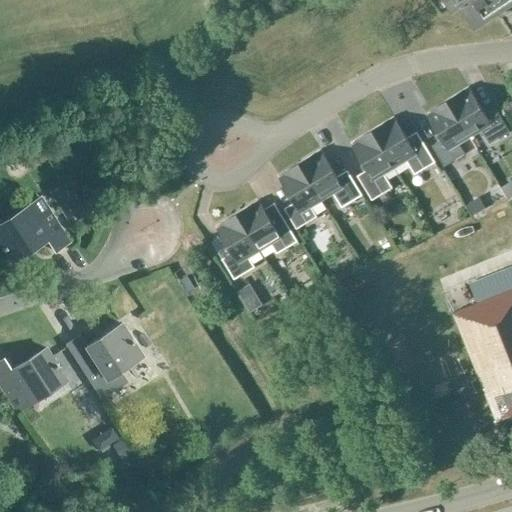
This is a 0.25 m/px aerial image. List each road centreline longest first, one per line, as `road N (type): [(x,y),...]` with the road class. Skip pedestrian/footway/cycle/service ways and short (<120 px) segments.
road 1 (residential): [(511,50),(407,66),(270,137)]
road 2 (residential): [(99,273),(159,255),(170,243),(168,211),(150,203),(125,215),(112,243)]
road 3 (residential): [(270,137),(230,125),(200,131),(192,158),(202,177),(230,181),(256,161)]
